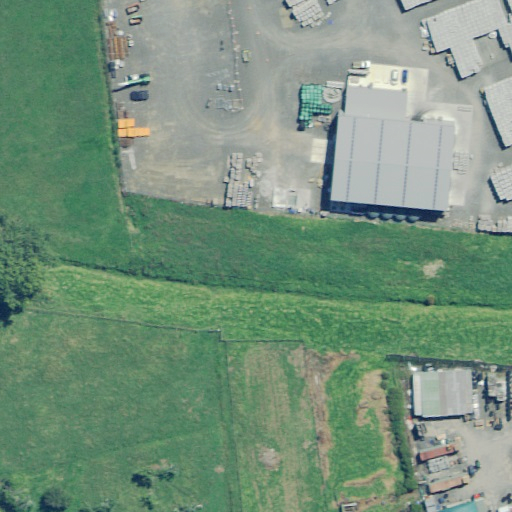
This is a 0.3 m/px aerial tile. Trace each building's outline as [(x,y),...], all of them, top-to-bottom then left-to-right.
[(511,114),(511,92),(507,74),(488,79),(499,118),(511,114)] [(511,131),(511,120),(502,120),(502,131),(511,131)] [(437,372),(438,413),(471,412),(470,371),(437,372)] [(438,413),(437,372),(410,373),(411,416),(438,415),(438,413)] [(459,449),(457,441),(418,451),(422,464),(449,457),(448,452),(459,449)] [(468,481),(464,467),(450,471),(425,479),(429,493),(468,481)]
